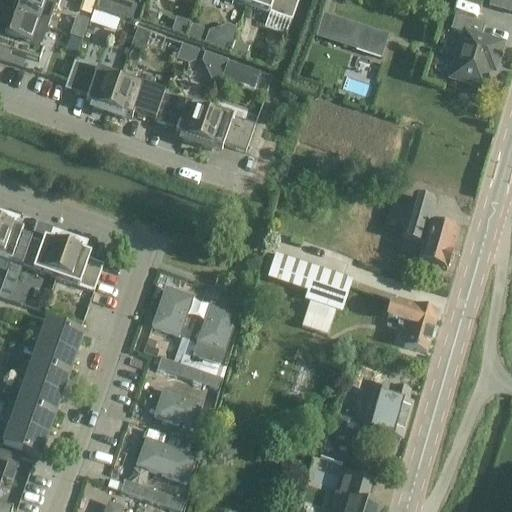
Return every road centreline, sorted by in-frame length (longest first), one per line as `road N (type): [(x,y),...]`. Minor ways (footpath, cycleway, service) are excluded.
road 1 (residential): [(54,511),(149,242),(0,191)]
road 2 (unclassified): [(405,511),(511,139)]
road 3 (residential): [(238,186),(0,102)]
